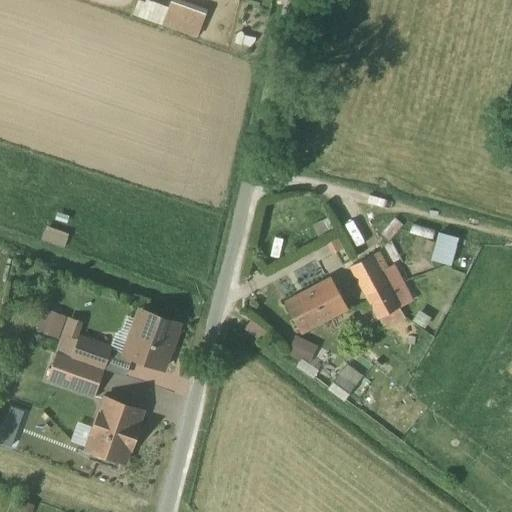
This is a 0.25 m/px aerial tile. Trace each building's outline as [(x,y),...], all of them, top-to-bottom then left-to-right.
[(188,0),(170,0),(162,24),(197,37),(208,7),(188,0)] [(434,232),(429,261),(451,265),(456,236),(434,232)] [(377,253),(346,268),(376,321),(418,295),(401,262),(386,269),(377,253)] [(328,277),(280,301),(302,337),(347,313),(328,277)] [(182,327),(134,311),(117,359),(164,374),(182,327)] [(285,352),(306,363),(315,346),(294,335),(285,352)] [(69,358),(53,354),(45,380),(93,395),(109,351),(76,341),(69,358)] [(345,363),(326,389),(342,401),(361,376),(345,363)] [(145,410),(100,397),(79,454),(127,468),(145,410)] [(0,443),(18,448),(28,410),(7,405),(0,431),(0,443)]
